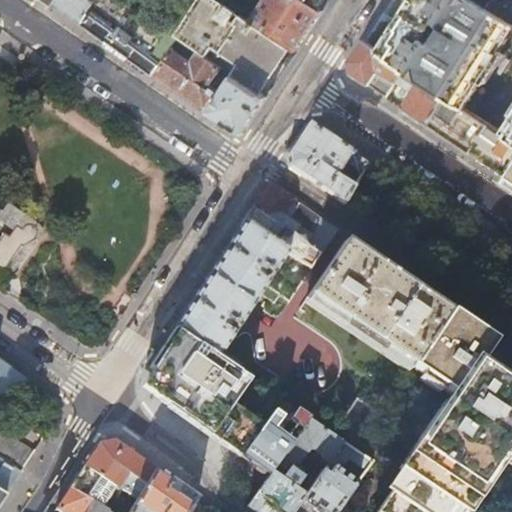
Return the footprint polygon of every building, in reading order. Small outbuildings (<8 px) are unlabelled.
[(47,0),(81,24),(96,1),(96,0),(47,0)] [(173,48),(179,38),(175,35),(122,0),(96,0),(96,1),(81,24),(98,36),(118,49),(155,75),(173,48)] [(221,0),(197,0),(175,35),(179,38),(198,51),(206,56),(212,47),(238,64),(232,74),(262,94),(292,48),(251,20),(242,14),(236,22),(231,19),(237,10),(221,0)] [(318,9),(304,0),(264,0),(251,20),(292,48),(296,51),(322,12),(318,9)] [(304,0),(318,9),(323,0),(304,0)] [(408,0),(394,22),(385,16),(368,43),(406,68),(447,96),(466,108),(483,81),(487,84),(504,56),(501,53),(511,34),(511,23),(488,9),(478,3),(472,0),(408,0)] [(480,0),(478,3),(488,9),(494,0),(480,0)] [(511,0),(494,0),(488,9),(511,23),(511,0)] [(402,75),(406,68),(368,43),(363,39),(349,60),(351,73),(387,96),(402,75)] [(221,66),(206,56),(198,51),(192,61),(173,48),(155,75),(208,112),(221,91),(210,83),(221,66)] [(447,96),(406,68),(402,75),(417,85),(403,107),(428,124),(447,96)] [(232,74),(221,91),(208,112),(241,135),(266,96),(262,94),(232,74)] [(488,123),(466,108),(447,96),(428,124),(443,134),(445,130),(458,140),(456,143),(470,152),(488,123)] [(511,139),(506,135),(488,123),(470,152),(509,178),(511,173),(511,139)] [(289,167),(344,204),(353,188),(342,181),(350,167),(361,174),(367,164),(314,130),(307,125),(287,154),(289,167)] [(337,229),(292,198),(269,183),(265,189),(251,209),(320,255),(324,248),(337,229)] [(4,269),(10,273),(42,241),(44,239),(45,237),(46,235),(46,233),(46,229),(45,228),(6,202),(0,210),(0,223),(12,232),(17,225),(21,227),(23,226),(25,223),(29,221),(33,222),(37,224),(39,227),(40,233),(39,236),(34,241),(24,247),(21,245),(4,269)] [(247,216),(242,223),(310,269),(320,255),(251,209),(247,216)] [(0,287),(0,288),(10,273),(4,269),(21,245),(24,247),(34,241),(39,236),(40,233),(39,227),(37,224),(33,222),(29,221),(25,223),(23,226),(21,227),(17,225),(12,232),(9,236),(4,233),(0,238),(0,287)] [(276,304),(281,296),(291,302),(311,271),(310,269),(242,223),(203,283),(173,329),(177,332),(240,374),(245,365),(224,351),(235,336),(225,330),(229,325),(238,330),(262,294),(276,304)] [(412,370),(449,314),(444,310),(379,267),(358,253),(343,243),(335,255),(307,298),(412,370)] [(57,330),(26,309),(21,315),(52,337),(57,330)] [(492,343),(449,314),(412,370),(452,397),(473,366),(476,368),(492,343)] [(239,374),(240,374),(177,332),(153,369),(157,385),(160,401),(240,457),(240,456),(262,426),(230,404),(248,381),(239,374)] [(0,361),(0,492),(5,495),(13,483),(19,474),(24,466),(29,459),(34,452),(4,431),(0,436),(0,399),(5,402),(13,398),(25,379),(0,361)] [(511,433),(511,392),(476,368),(473,366),(452,397),(376,511),(458,511),(497,456),(504,445),(508,439),(511,433)] [(342,424),(360,436),(368,424),(373,428),(385,411),(376,404),(373,409),(358,399),(342,424)] [(262,426),(240,456),(269,478),(309,421),(279,401),(262,426)] [(309,421),(269,478),(247,508),(252,511),(293,511),(301,500),(316,479),(297,467),(310,449),(329,461),(342,443),(309,421)] [(511,511),(511,433),(508,439),(511,441),(511,449),(504,445),(497,456),(511,465),(511,511)] [(85,464),(69,488),(83,496),(100,506),(105,510),(119,488),(137,500),(155,471),(141,461),(113,441),(98,444),(97,446),(85,464)] [(342,443),(329,461),(316,479),(301,500),(302,501),(319,511),(335,511),(357,483),(338,469),(349,458),(366,470),(372,462),(351,449),(342,443)] [(187,511),(196,499),(155,471),(137,500),(130,511),(187,511)] [(83,496),(69,488),(55,509),(59,511),(109,511),(105,510),(100,506),(83,496)] [(208,511),(210,509),(196,499),(187,511),(208,511)]
